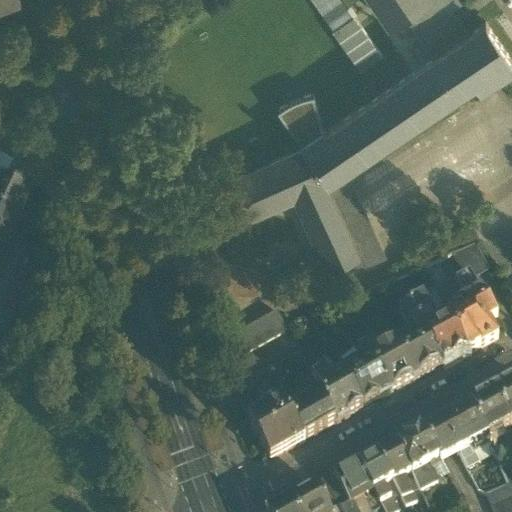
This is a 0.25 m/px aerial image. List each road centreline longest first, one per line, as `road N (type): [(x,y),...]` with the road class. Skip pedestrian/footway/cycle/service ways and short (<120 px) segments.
road 1 (secondary): [(77,0),(215,511)]
road 2 (residential): [(228,511),(511,362)]
